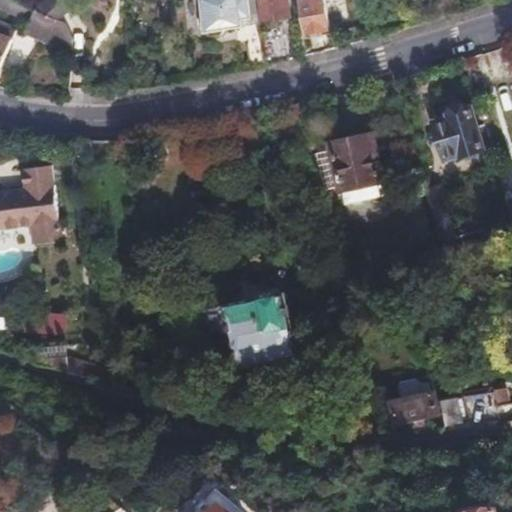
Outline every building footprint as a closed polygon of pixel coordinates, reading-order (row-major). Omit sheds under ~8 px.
[(199,0),(204,31),(244,25),(243,18),(252,17),(249,0),(199,0)] [(291,17),(288,0),(261,0),(264,21),(291,17)] [(333,31),(327,0),(310,0),(302,2),(309,36),(333,31)] [(75,36),(65,21),(33,7),(25,33),(73,54),(75,36)] [(290,61),(286,36),(266,39),(268,65),(290,61)] [(0,76),(9,47),(0,43),(0,76)] [(319,128),(313,98),(294,103),(300,132),(319,128)] [(487,153),(473,105),(449,113),(451,118),(437,122),(448,162),(462,158),(463,161),(487,153)] [(383,181),(374,137),(335,144),(343,189),(383,181)] [(60,219),(54,164),(27,166),(29,187),(0,189),(0,226),(38,222),(60,219)] [(62,237),(60,219),(38,222),(40,239),(62,237)] [(444,281),(438,249),(437,245),(421,249),(428,284),(444,281)] [(347,289),(342,262),(327,265),(333,292),(347,289)] [(0,279),(16,280),(16,264),(0,264),(0,279)] [(328,313),(323,282),(303,286),(309,317),(328,313)] [(291,322),(283,289),(280,290),(279,287),(257,292),(258,295),(196,309),(203,344),(216,341),(219,354),(236,350),(239,365),(277,357),(280,368),(296,365),(294,354),(296,352),(289,326),(291,322)] [(104,370),(66,359),(54,360),(52,367),(102,380),(104,370)] [(438,415),(434,394),(396,401),(398,418),(403,422),(438,415)] [(467,420),(462,395),(445,398),(449,423),(467,420)] [(232,511),(221,502),(212,511),(232,511)]
